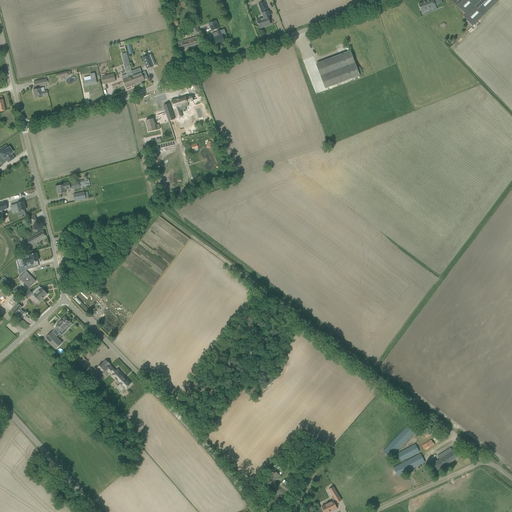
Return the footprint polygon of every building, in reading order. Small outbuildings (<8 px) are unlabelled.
[(180,3),(182,9),(189,7),(187,0),(180,3)] [(422,12),(436,7),(432,0),(428,0),(426,1),(426,2),(419,4),(422,12)] [(462,0),(457,5),(466,15),(463,17),(472,26),(498,1),(496,0),(462,0)] [(262,13),(268,11),(264,2),(258,4),(262,13)] [(257,21),(260,29),(271,25),(268,17),(270,16),(268,11),(262,13),(264,18),(257,21)] [(208,24),(211,31),(218,28),(215,21),(208,24)] [(189,24),(192,35),(199,33),(196,22),(189,24)] [(212,34),(216,45),(225,42),(221,31),(212,34)] [(178,43),(180,50),(200,44),(198,36),(178,43)] [(316,64),(326,88),(360,75),(362,74),(360,67),(357,68),(350,51),(341,54),(341,55),(316,64)] [(143,58),(147,69),(155,66),(151,55),(143,58)] [(127,74),(121,76),(123,79),(126,88),(134,85),(131,76),(133,75),(132,72),(130,66),(125,68),(124,68),(127,74)] [(131,76),(134,85),(145,80),(148,79),(145,72),(142,73),(140,69),(132,72),(133,75),(131,76)] [(90,74),(91,80),(82,82),(83,86),(97,83),(95,73),(90,74)] [(102,77),(104,84),(115,81),(113,74),(102,77)] [(33,82),(35,87),(47,85),(46,79),(33,82)] [(40,89),(33,90),(35,98),(41,97),(48,95),(47,91),(44,92),(41,93),(40,89)] [(169,101),(168,102),(171,110),(172,110),(175,119),(179,118),(177,110),(186,107),(184,104),(190,102),(189,98),(183,99),(182,98),(173,101),(173,100),(169,101)] [(205,110),(208,109),(205,98),(199,100),(201,108),(199,109),(202,119),(207,117),(205,110)] [(162,110),(165,120),(171,118),(168,108),(162,110)] [(176,120),(179,134),(192,130),(189,117),(176,120)] [(146,121),(148,132),(160,129),(159,125),(156,125),(154,119),(146,121)] [(5,146),(0,149),(0,156),(1,156),(3,159),(5,158),(8,162),(14,159),(10,154),(12,153),(9,148),(7,149),(5,146)] [(71,183),(72,189),(90,186),(89,180),(71,183)] [(57,186),(59,194),(66,193),(65,191),(71,189),(69,182),(64,183),(64,185),(57,186)] [(73,195),(75,201),(89,199),(87,192),(85,193),(84,192),(73,195)] [(17,204),(12,205),(14,210),(18,208),(19,212),(17,213),(18,216),(25,214),(24,210),(26,209),(24,202),(17,204)] [(31,222),(32,224),(38,221),(36,219),(34,215),(29,218),(31,222)] [(23,240),(27,248),(31,246),(47,237),(43,230),(36,234),(23,240)] [(26,256),(23,257),(25,266),(33,264),(33,262),(38,261),(36,253),(30,255),(26,256)] [(19,278),(29,288),(36,281),(26,271),(19,278)] [(36,298),(39,301),(48,294),(42,287),(41,288),(39,286),(32,293),(30,291),(25,295),(28,298),(33,294),(34,295),(32,297),(34,300),(36,298)] [(13,307),(17,303),(19,301),(14,297),(8,304),(13,307)] [(11,310),(16,315),(21,309),(23,307),(17,303),(13,307),(11,310)] [(73,325),(65,316),(56,325),(58,327),(55,329),(59,333),(65,327),(67,330),(73,325)] [(52,332),(45,339),(55,350),(62,343),(52,332)] [(102,364),(98,368),(101,371),(101,372),(105,376),(109,372),(120,384),(117,387),(121,391),(124,388),(125,389),(131,384),(123,375),(118,370),(115,372),(113,369),(110,365),(106,360),(102,364)] [(383,452),(389,457),(413,433),(407,427),(383,452)] [(423,433),(426,438),(435,432),(431,427),(423,433)] [(422,446),(426,450),(445,437),(442,433),(422,446)] [(407,441),(411,446),(412,445),(413,445),(418,441),(414,436),(407,441)] [(397,454),(401,461),(419,452),(415,444),(397,454)] [(431,465),(436,472),(462,455),(457,447),(453,451),(451,448),(437,456),(439,459),(431,465)] [(393,469),(397,476),(425,462),(421,454),(393,469)] [(268,476),(274,482),(280,475),(276,472),(274,473),(272,472),(268,476)] [(278,494),(282,497),(290,486),(288,484),(286,486),(282,482),(276,490),(279,493),(278,494)] [(333,501),(321,506),(323,511),(328,511),(331,511),(332,511),(337,509),(334,504),(336,503),(337,504),(342,501),(333,488),(329,490),(333,497),(331,498),(333,501)]
